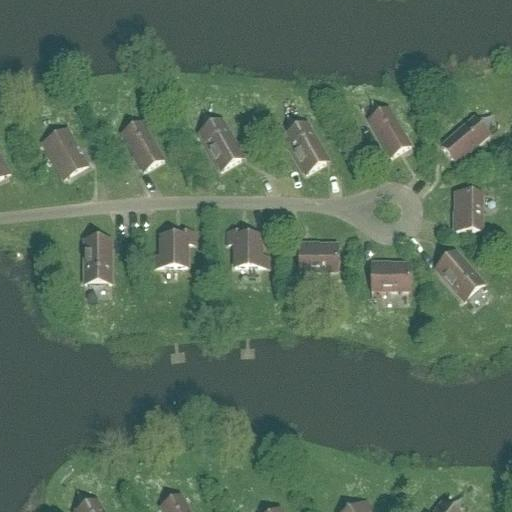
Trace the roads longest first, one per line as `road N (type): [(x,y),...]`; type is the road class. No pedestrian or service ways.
road 1 (residential): [(0,222),(139,206),(346,210)]
road 2 (residential): [(346,210),(375,232),(407,235),(414,222),(406,198),(394,193),(361,203)]
